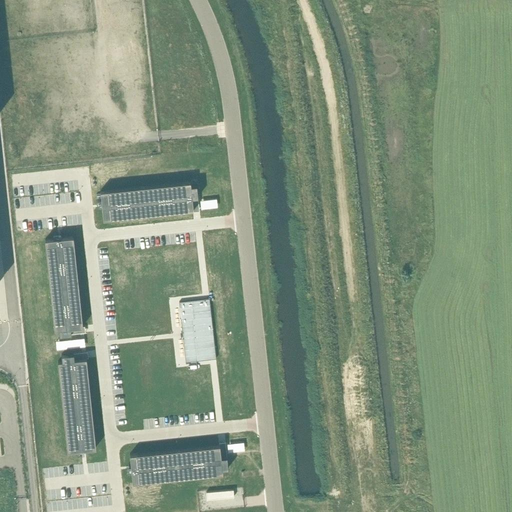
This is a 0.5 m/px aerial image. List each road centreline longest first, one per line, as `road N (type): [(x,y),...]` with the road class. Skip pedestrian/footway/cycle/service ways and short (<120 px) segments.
road 1 (tertiary): [(281,0),(313,115),(360,511)]
road 2 (tertiary): [(376,511),(330,111),(302,0)]
road 3 (unclassified): [(265,421),(111,440),(88,236),(243,220)]
road 4 (unclassified): [(198,0),(228,87),(243,220)]
road 5 (unclassified): [(243,220),(265,421)]
